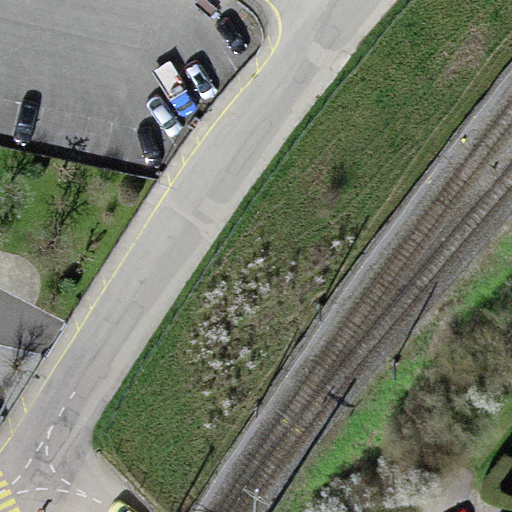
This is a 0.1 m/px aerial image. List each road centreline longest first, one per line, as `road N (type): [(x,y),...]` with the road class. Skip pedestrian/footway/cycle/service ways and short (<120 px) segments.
road 1 (residential): [(0,493),(358,0)]
road 2 (residential): [(114,511),(69,488),(0,496)]
